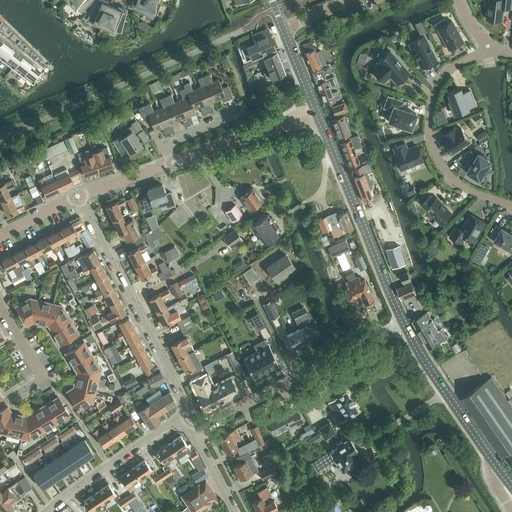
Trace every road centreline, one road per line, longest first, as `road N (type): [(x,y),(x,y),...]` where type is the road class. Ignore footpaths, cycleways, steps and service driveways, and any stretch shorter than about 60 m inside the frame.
road 1 (residential): [(189,413),(79,197)]
road 2 (residential): [(193,431),(404,324)]
road 3 (secondary): [(404,324),(317,110)]
road 4 (residential): [(511,207),(457,182),(432,147),(436,90),(458,63),(478,54)]
road 5 (residential): [(50,511),(189,413)]
road 6 (secondary): [(490,455),(404,324)]
road 7 (residential): [(173,162),(317,110)]
road 8 (residential): [(0,404),(46,376),(0,298)]
